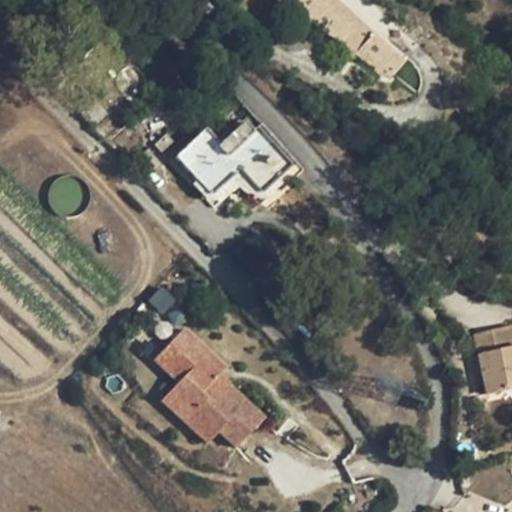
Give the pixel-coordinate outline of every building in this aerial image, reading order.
[(294,0),(348,54),(370,32),(337,0),(294,0)] [(366,0),(341,0),(381,34),(392,22),(366,0)] [(389,81),(407,58),(373,30),(354,53),(389,81)] [(262,195),(290,168),(297,176),(303,172),(260,125),(251,134),(242,125),(219,146),(204,131),(175,158),(209,195),(212,196),(214,195),(238,173),(258,194),(262,195)] [(238,351),(188,322),(178,339),(192,347),(182,365),(196,374),(190,385),(217,401),(210,411),(238,427),(247,412),(266,424),(286,390),(244,366),(239,373),(229,367),(233,360),(238,351)] [(511,327),(493,331),(497,351),(511,348),(511,327)] [(511,348),(497,351),(493,331),(473,336),(486,397),(511,391),(511,348)] [(192,347),(178,339),(167,357),(182,365),(192,347)] [(244,366),(233,360),(229,367),(239,373),(244,366)] [(217,401),(190,385),(184,396),(210,411),(217,401)]
